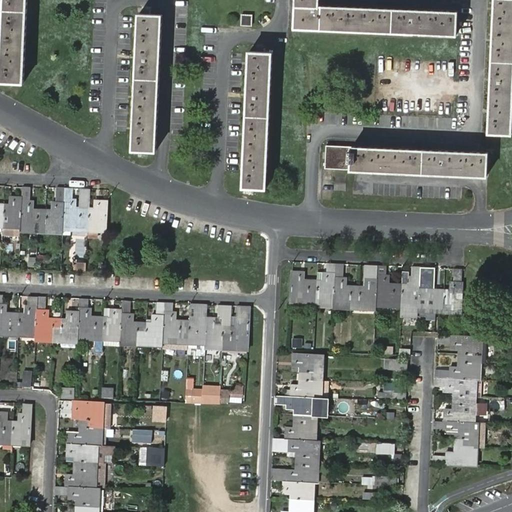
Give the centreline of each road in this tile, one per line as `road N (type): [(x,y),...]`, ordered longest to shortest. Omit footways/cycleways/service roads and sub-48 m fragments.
road 1 (residential): [(104,163),(115,1),(170,2),(161,187)]
road 2 (residential): [(311,220),(315,131),(475,135),(480,0)]
road 3 (residential): [(271,301),(0,287)]
road 4 (residential): [(217,205),(226,35),(282,37),(283,0)]
road 5 (residential): [(271,301),(262,511)]
road 6 (residential): [(424,511),(430,341)]
road 7 (residential): [(479,227),(311,220)]
road 8 (residential): [(48,511),(53,409),(46,396),(0,394)]
road 9 (residential): [(133,178),(0,176)]
